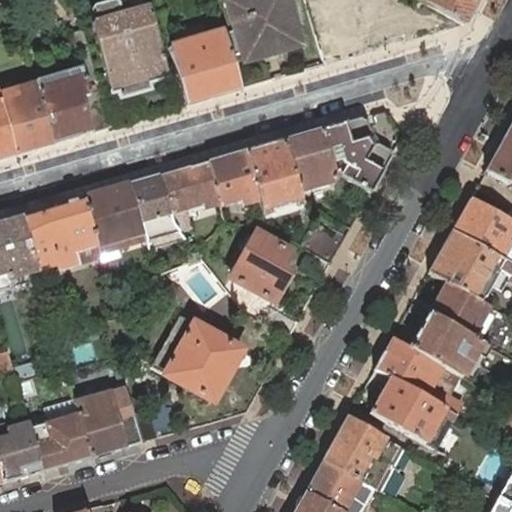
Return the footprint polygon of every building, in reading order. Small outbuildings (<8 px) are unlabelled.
[(157,72),(166,69),(147,0),(89,0),(89,1),(92,14),(89,15),(111,95),(118,93),(120,100),(143,93),(138,77),(145,75),(157,72)] [(224,34),(230,57),(242,54),(244,61),(265,55),(278,51),(298,45),(284,0),(226,0),(227,4),(235,30),(224,34)] [(417,0),(426,5),(463,26),(477,0),(417,0)] [(463,26),(426,5),(419,18),(420,23),(438,33),(463,26)] [(111,128),(83,28),(71,32),(81,68),(89,95),(81,97),(91,134),(111,128)] [(170,47),(186,106),(240,91),(230,57),(224,34),(224,33),(170,47)] [(324,67),(339,62),(331,34),(316,38),(324,67)] [(53,145),(91,134),(81,97),(89,95),(81,68),(35,82),(36,85),(53,145)] [(15,156),(53,145),(36,85),(18,90),(21,101),(0,106),(15,156)] [(0,160),(15,156),(0,106),(0,105),(0,160)] [(360,119),(321,130),(333,175),(336,176),(369,194),(390,158),(388,152),(376,146),(371,147),(366,140),(369,135),(365,122),(360,119)] [(511,123),(511,124),(485,171),(511,186),(511,123)] [(321,130),(282,142),(297,192),(333,182),(336,176),(333,175),(321,130)] [(373,137),(369,135),(366,140),(371,147),(376,146),(376,140),(373,137)] [(282,142),(245,153),(258,202),(262,218),(268,216),(266,210),(292,202),(294,209),(301,207),(300,202),(297,192),(282,142)] [(245,153),(207,164),(219,205),(220,206),(239,200),(241,207),(258,202),(245,153)] [(207,164),(160,177),(172,225),(178,233),(185,231),(181,219),(180,220),(177,212),(201,205),(203,210),(219,205),(207,164)] [(137,218),(147,252),(185,241),(178,233),(172,225),(160,177),(128,187),(137,218)] [(124,222),(137,218),(128,187),(115,190),(83,200),(96,247),(121,239),(124,247),(131,245),(124,222)] [(96,247),(83,200),(21,217),(37,272),(56,267),(58,271),(99,259),(98,255),(96,247)] [(511,224),(469,200),(451,232),(500,260),(511,266),(511,224)] [(266,210),(268,216),(294,209),(292,202),(266,210)] [(21,217),(0,223),(0,292),(10,289),(8,281),(37,272),(21,217)] [(451,232),(427,274),(444,284),(479,304),(486,291),(489,285),(494,288),(499,291),(511,269),(511,266),(500,260),(451,232)] [(241,257),(236,254),(231,263),(237,266),(229,280),(271,303),(281,284),(272,279),(277,271),(281,265),(287,255),(253,236),(241,257)] [(98,255),(124,247),(121,239),(96,247),(98,255)] [(444,284),(427,314),(471,339),(488,309),(479,304),(444,284)] [(268,308),(260,323),(288,339),(297,324),(268,308)] [(477,342),(495,312),(488,309),(471,339),(477,342)] [(482,360),(488,349),(477,342),(471,339),(427,314),(420,327),(407,349),(441,368),(449,373),(459,379),(473,354),(482,360)] [(161,377),(211,404),(240,352),(191,324),(161,377)] [(391,339),(373,371),(380,375),(384,377),(389,379),(422,399),(453,416),(460,403),(439,391),(430,386),(441,368),(407,349),(391,339)] [(0,353),(0,371),(13,369),(8,351),(0,353)] [(430,386),(439,391),(449,373),(441,368),(430,386)] [(422,399),(389,379),(383,390),(369,415),(424,446),(437,424),(439,418),(444,421),(450,424),(454,417),(453,416),(422,399)] [(126,448),(142,444),(133,415),(118,420),(115,411),(130,406),(125,389),(109,393),(74,403),(77,416),(89,459),(126,448)] [(142,444),(157,439),(148,411),(138,415),(133,415),(142,444)] [(511,414),(497,441),(511,449),(511,414)] [(42,472),(89,459),(77,416),(48,425),(46,419),(28,425),(42,472)] [(347,417),(322,462),(361,484),(369,488),(371,490),(377,493),(402,450),(384,439),(347,417)] [(0,439),(0,480),(1,484),(23,478),(29,476),(42,472),(28,425),(6,432),(7,437),(0,439)] [(412,456),(402,450),(377,493),(388,499),(412,456)] [(364,503),(371,490),(369,488),(361,484),(322,462),(305,492),(339,511),(341,511),(351,495),(364,503)] [(511,511),(511,471),(502,489),(494,502),(488,511),(511,511)] [(339,511),(305,492),(293,511),(339,511)] [(358,511),(364,503),(351,495),(341,511),(358,511)]
